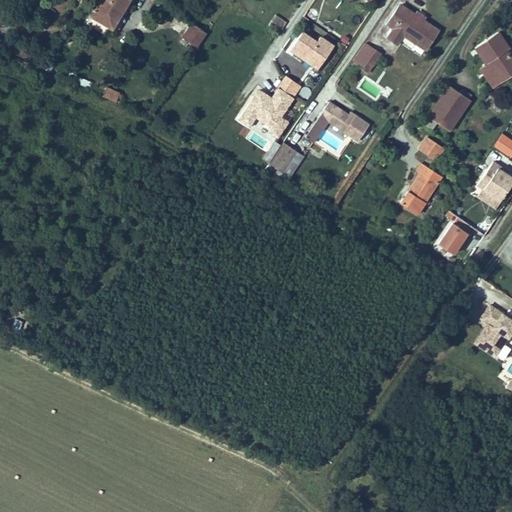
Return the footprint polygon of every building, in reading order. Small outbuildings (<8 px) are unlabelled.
[(112,29),(130,0),(100,0),(91,15),(112,29)] [(424,48),(437,29),(401,4),(388,22),(394,27),(387,36),(398,45),(405,34),(424,48)] [(197,48),(207,34),(192,24),(183,38),(197,48)] [(301,33),(289,50),(317,70),(333,47),(321,38),(317,44),(301,33)] [(501,82),(511,75),(511,62),(505,51),(509,49),(499,33),(476,48),(486,64),(480,68),(492,88),(498,84),(501,82)] [(346,43),(350,38),(345,35),(341,40),(346,43)] [(382,54),(365,43),(352,62),(369,73),(382,54)] [(77,77),(75,83),(90,88),(92,82),(77,77)] [(270,97),(259,89),(237,119),(249,128),(255,119),(271,130),(269,133),(276,138),(287,123),(280,118),(301,88),(285,77),(270,97)] [(449,130),(469,99),(449,85),(428,116),(449,130)] [(119,94),(106,88),(102,98),(115,104),(119,94)] [(357,117),(349,112),(347,116),(328,104),(306,137),(314,142),(327,122),(358,142),(369,125),(357,117)] [(437,160),(445,148),(429,137),(420,149),(437,160)] [(281,171),(294,179),(308,158),(295,149),(281,171)] [(422,172),(413,186),(407,182),(396,198),(403,203),(418,212),(442,175),(422,161),(416,169),(422,172)] [(493,209),(498,202),(511,180),(511,179),(504,175),(506,172),(497,167),(491,162),(475,186),(481,190),(476,197),(493,209)] [(290,185),(294,179),(281,171),(277,176),(290,185)] [(453,256),(472,228),(457,218),(439,246),(453,256)] [(474,344),(478,346),(495,357),(511,332),(511,314),(509,319),(489,306),(480,320),(487,325),(474,344)]
